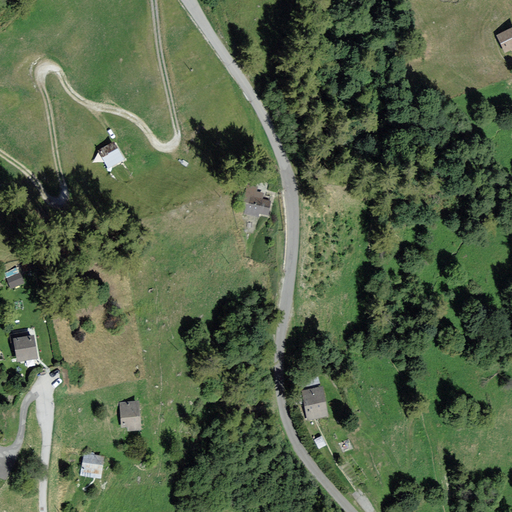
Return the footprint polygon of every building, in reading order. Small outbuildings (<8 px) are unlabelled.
[(511,31),(499,37),(506,54),(511,51),(511,31)] [(116,143),(99,152),(109,171),(126,161),(116,143)] [(277,194),(249,188),(243,213),(272,219),(277,194)] [(23,274),(8,279),(12,290),(27,285),(23,274)] [(37,336),(16,340),(19,363),(41,360),(37,336)] [(323,387),(301,392),(308,423),(330,417),(323,387)] [(142,403),(122,405),(124,433),(144,432),(142,403)] [(109,458),(86,454),(82,477),(105,480),(109,458)]
